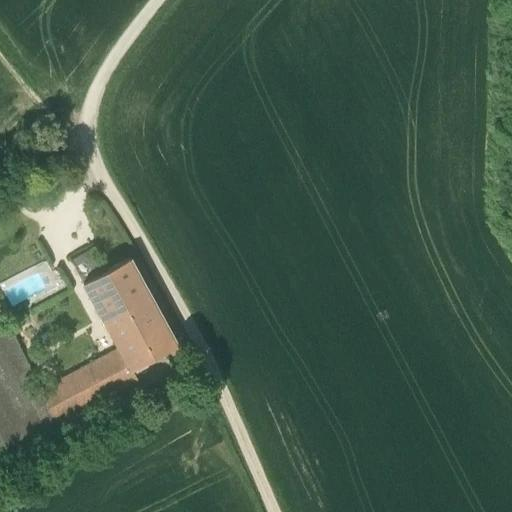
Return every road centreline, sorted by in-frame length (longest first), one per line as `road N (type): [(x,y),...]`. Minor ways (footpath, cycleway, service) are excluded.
road 1 (track): [(272,511),(191,335),(98,177),(88,146)]
road 2 (track): [(88,146),(97,86),(158,0)]
